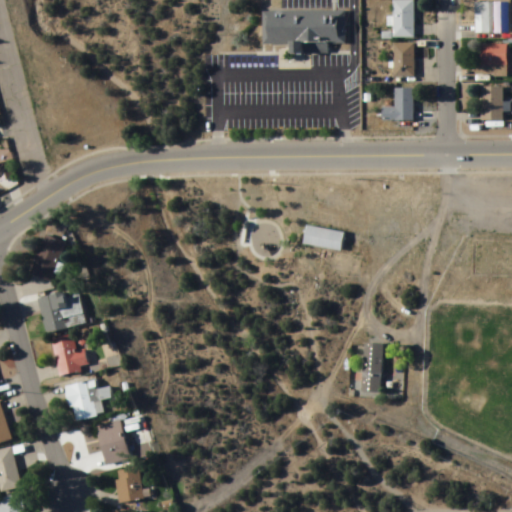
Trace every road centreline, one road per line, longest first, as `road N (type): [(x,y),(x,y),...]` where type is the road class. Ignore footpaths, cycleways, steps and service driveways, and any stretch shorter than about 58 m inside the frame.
road 1 (residential): [(511,155),(143,165),(98,172),(0,229)]
road 2 (residential): [(0,269),(67,492)]
road 3 (residential): [(0,15),(56,195)]
road 4 (residential): [(447,157),(446,0)]
